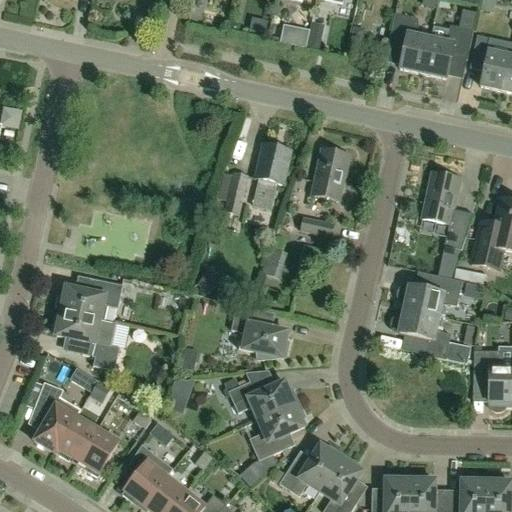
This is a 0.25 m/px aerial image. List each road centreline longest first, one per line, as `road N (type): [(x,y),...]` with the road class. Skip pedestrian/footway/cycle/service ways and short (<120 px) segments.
road 1 (residential): [(511,447),(410,444),(383,435),(360,417),(349,390),(402,124)]
road 2 (residential): [(0,358),(70,52)]
road 3 (residential): [(402,124),(228,87)]
